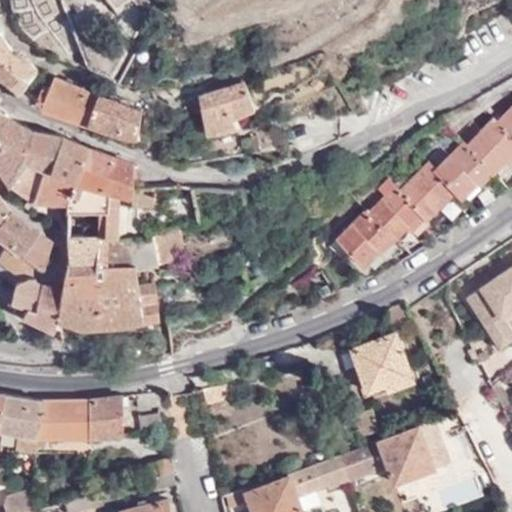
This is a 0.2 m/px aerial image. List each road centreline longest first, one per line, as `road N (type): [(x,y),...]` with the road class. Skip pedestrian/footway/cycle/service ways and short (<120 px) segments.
road 1 (residential): [(417,268),(351,308),(171,373),(71,375),(0,364)]
road 2 (residential): [(417,268),(511,453)]
road 3 (residential): [(511,60),(393,127)]
